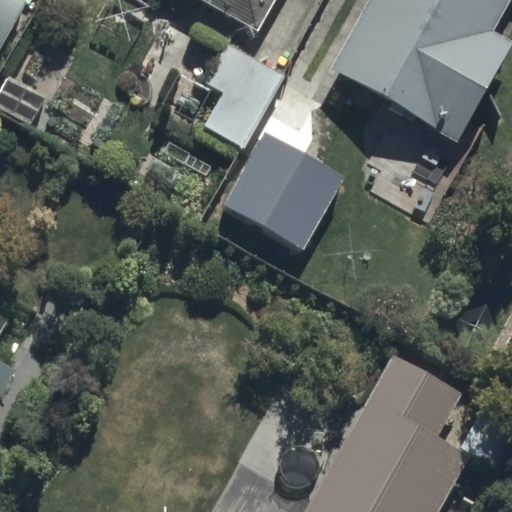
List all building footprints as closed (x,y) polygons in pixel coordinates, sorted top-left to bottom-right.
[(0,0),(0,54),(25,14),(1,0),(0,0)] [(190,0),(266,45),(292,0),(190,0)] [(511,0),(391,0),(347,82),(480,153),(511,94),(511,89),(494,80),(511,46),(511,0)] [(283,77),(225,45),(204,82),(222,92),(203,127),(243,149),(283,77)] [(344,178),(266,133),(224,206),(302,250),(344,178)] [(465,414),(404,380),(334,506),(302,488),(288,511),(455,511),(471,483),(437,464),(465,414)]
